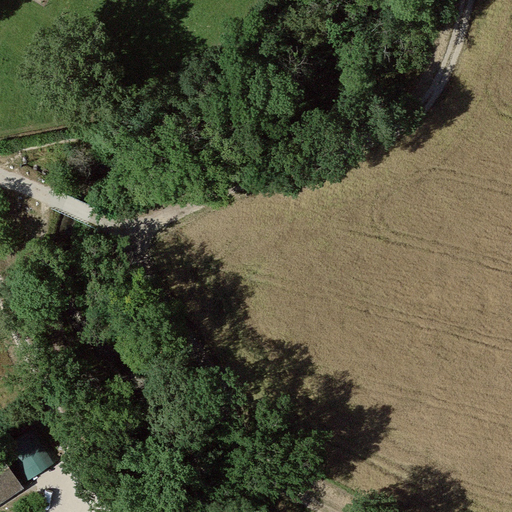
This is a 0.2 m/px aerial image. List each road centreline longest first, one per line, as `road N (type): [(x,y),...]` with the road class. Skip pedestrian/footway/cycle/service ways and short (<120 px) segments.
road 1 (track): [(471,0),(438,91),(404,125),(128,225),(101,220)]
road 2 (track): [(128,225),(162,297),(227,399),(248,463),(329,511)]
